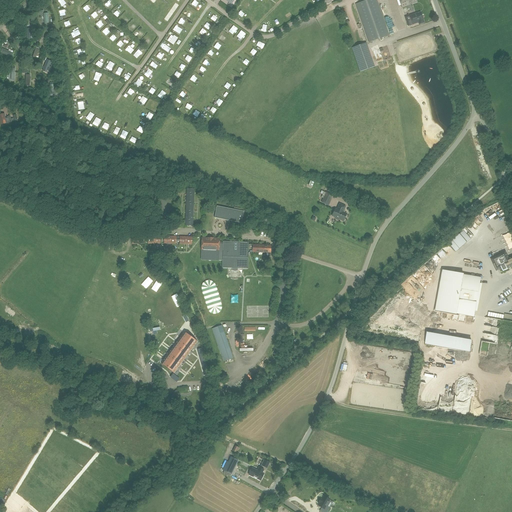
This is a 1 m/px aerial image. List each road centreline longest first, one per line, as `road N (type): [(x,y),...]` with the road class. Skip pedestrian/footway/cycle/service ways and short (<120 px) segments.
road 1 (unclassified): [(255,511),(329,390),(378,233),(474,114)]
road 2 (track): [(197,230),(99,231),(44,208),(0,175)]
road 3 (unknown): [(496,279),(472,255),(441,266),(430,315),(476,335)]
road 4 (unclassified): [(474,114),(434,0)]
